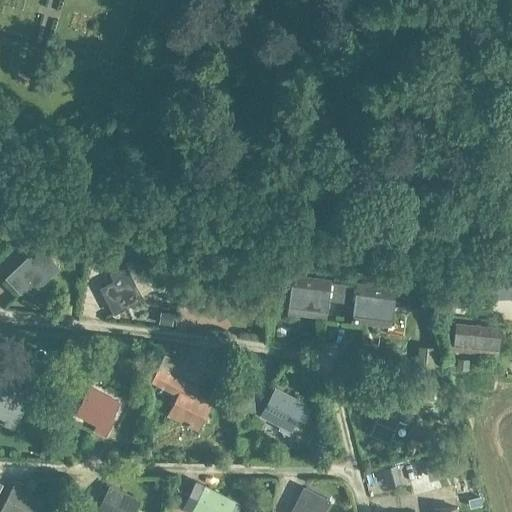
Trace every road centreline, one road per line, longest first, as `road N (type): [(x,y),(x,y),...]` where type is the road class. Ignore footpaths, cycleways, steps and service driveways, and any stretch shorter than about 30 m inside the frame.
road 1 (residential): [(414,0),(344,238),(331,243),(178,212),(28,203),(0,184)]
road 2 (residential): [(0,318),(298,353),(320,371),(347,460)]
road 3 (residential): [(347,460),(0,472)]
